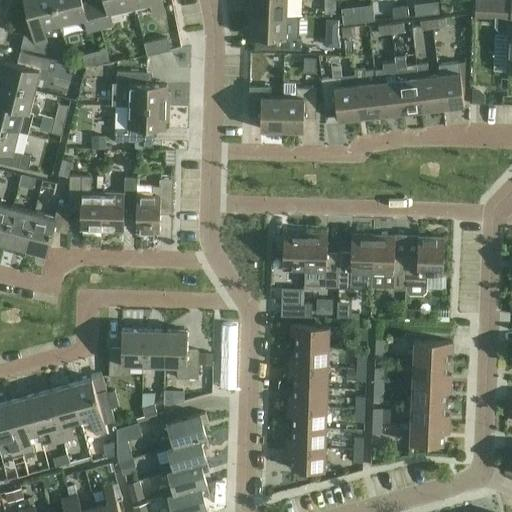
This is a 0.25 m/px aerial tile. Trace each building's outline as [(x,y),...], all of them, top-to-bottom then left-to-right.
[(43,27),(60,24),(54,0),(26,0),(34,30),(32,38),(24,36),(21,48),(44,53),(47,41),(46,41),(43,27)] [(99,28),(93,1),(82,3),(81,0),(54,0),(60,24),(84,18),(87,31),(99,28)] [(110,12),(134,7),(131,0),(95,0),(93,1),(99,28),(112,25),(110,12)] [(131,0),(134,7),(151,3),(154,16),(165,14),(161,0),(131,0)] [(251,0),(251,13),(286,14),(299,15),(301,15),(301,0),(251,0)] [(437,0),(431,0),(429,0),(430,12),(439,11),(437,0)] [(475,0),(475,16),(510,17),(511,17),(511,3),(511,0),(475,0)] [(372,3),(364,4),(366,19),(374,18),(372,3)] [(407,4),(392,6),(393,16),(408,14),(407,4)] [(251,13),(251,36),(265,36),(264,48),(300,49),(301,37),(298,37),(299,15),(286,14),(251,13)] [(433,27),(446,25),(445,16),(432,18),(433,27)] [(496,17),(496,27),(500,33),(509,33),(507,70),(511,70),(511,25),(510,25),(510,17),(501,17),(496,17)] [(420,28),(433,27),(432,18),(419,19),(420,28)] [(327,19),(327,32),(339,33),(340,19),(327,19)] [(391,31),(404,30),(403,21),(390,23),(391,31)] [(379,33),(391,31),(390,23),(378,24),(379,33)] [(342,35),(355,33),(354,24),(341,26),(342,35)] [(147,57),(170,52),(167,39),(144,44),(147,57)] [(68,45),(64,72),(89,76),(93,49),(68,45)] [(46,81),(48,72),(51,59),(20,51),(17,64),(5,61),(1,77),(0,76),(0,82),(34,91),(37,78),(46,81)] [(105,52),(94,54),(96,64),(107,61),(105,52)] [(109,71),(120,72),(121,55),(110,55),(109,71)] [(405,55),(394,56),(395,61),(397,78),(401,111),(422,109),(418,76),(416,63),(406,64),(405,55)] [(304,57),(303,70),(315,71),(316,57),(304,57)] [(459,60),(437,63),(439,74),(442,106),(464,104),(460,71),(459,60)] [(382,68),(375,68),(376,81),(378,98),(380,113),(401,111),(397,78),(395,61),(381,63),(382,68)] [(427,62),(416,63),(418,76),(422,109),(442,106),(439,74),(429,75),(427,62)] [(364,67),(354,68),(356,83),(355,83),(359,116),(380,113),(378,98),(376,81),(375,68),(364,70),(364,67)] [(112,84),(112,106),(115,106),(128,106),(168,108),(169,94),(166,93),(166,85),(146,85),(146,73),(116,72),(116,84),(112,84)] [(342,75),(321,77),(324,107),(325,116),(337,114),(337,118),(359,116),(355,83),(354,74),(342,75)] [(31,103),(34,91),(0,82),(0,104),(24,110),(24,111),(29,113),(29,112),(38,114),(40,108),(37,104),(31,103)] [(282,129),(282,96),(270,96),(270,86),(249,85),(248,115),(260,116),(260,128),(282,129)] [(282,96),(282,129),(303,129),(303,117),(316,117),(316,87),(295,86),(294,96),(282,96)] [(471,89),(470,102),(475,102),(484,102),(484,95),(478,89),(474,89),(471,89)] [(65,120),(69,105),(58,103),(54,118),(65,120)] [(0,104),(0,126),(19,131),(29,134),(34,113),(38,114),(29,112),(29,113),(24,111),(24,110),(0,104)] [(115,128),(115,141),(143,142),(143,147),(152,147),(153,129),(165,130),(165,121),(168,121),(168,108),(128,106),(115,106),(115,128)] [(61,134),(65,120),(54,118),(51,131),(61,134)] [(14,152),(19,131),(0,126),(0,162),(28,170),(32,156),(14,152)] [(104,135),(90,135),(90,148),(104,148),(104,135)] [(72,161),(62,158),(58,174),(68,176),(72,161)] [(33,188),(36,177),(21,173),(18,184),(33,188)] [(102,231),(103,194),(91,193),(91,177),(69,176),(69,207),(69,212),(81,213),(80,231),(102,231)] [(136,214),(137,195),(137,178),(124,178),(124,194),(103,194),(102,231),(124,232),(124,214),(136,214)] [(137,195),(136,214),(136,232),(160,232),(160,215),(172,215),(173,179),(160,178),(160,186),(152,186),(151,196),(137,195)] [(57,182),(56,182),(42,179),(39,189),(54,193),(57,182)] [(4,244),(13,207),(0,204),(0,246),(4,248),(5,244),(4,244)] [(69,212),(69,207),(58,204),(55,218),(34,213),(25,249),(26,249),(41,253),(40,256),(46,258),(53,230),(68,234),(69,212)] [(25,249),(34,213),(13,207),(4,244),(5,244),(20,248),(19,251),(25,253),(26,249),(25,249)] [(304,269),(305,232),(283,231),(282,269),(304,269)] [(327,233),(305,232),(304,269),(315,270),(315,281),(318,284),(325,284),(325,287),(337,287),(338,251),(327,251),(327,233)] [(371,286),(373,234),(351,234),(350,252),(338,251),(337,287),(350,288),(350,271),(360,272),(371,272),(371,286)] [(405,289),(406,254),(394,253),(395,235),(373,234),(371,286),(392,287),(392,289),(405,289)] [(406,254),(405,289),(409,294),(422,294),(426,290),(426,273),(441,273),(443,237),(419,236),(418,254),(406,254)] [(312,303),(281,302),(280,316),(311,317),(312,303)] [(417,308),(408,308),(408,317),(417,317),(417,308)] [(337,309),(336,317),(350,318),(350,309),(337,309)] [(295,345),(328,346),(329,325),(290,324),(290,334),(295,334),(295,345)] [(367,339),(367,326),(358,326),(358,339),(367,339)] [(143,363),(144,329),(122,328),(121,347),(109,347),(108,375),(129,375),(130,363),(143,363)] [(164,364),(165,329),(144,329),(143,363),(164,364)] [(165,329),(164,364),(177,364),(177,377),(198,377),(198,362),(199,352),(199,349),(187,349),(187,330),(165,329)] [(384,351),(384,338),(375,338),(375,351),(375,359),(382,359),(383,351),(384,351)] [(413,361),(446,362),(447,351),(452,351),(452,341),(414,340),(413,361)] [(328,366),(328,346),(295,345),(295,355),(289,355),(289,365),(328,366)] [(199,352),(198,362),(212,363),(212,352),(199,352)] [(366,368),(366,355),(357,354),(357,368),(366,368)] [(446,372),(446,362),(413,361),(412,381),(451,383),(451,373),(446,372)] [(327,387),(328,366),(289,365),(289,374),(294,375),(294,386),(327,387)] [(383,379),(383,367),(374,366),(374,379),(383,379)] [(348,368),(348,379),(356,379),(357,368),(348,368)] [(365,380),(366,368),(357,368),(356,379),(356,380),(365,380)] [(107,391),(106,389),(96,392),(92,378),(71,383),(80,419),(91,416),(95,432),(106,429),(104,423),(114,420),(111,407),(107,391)] [(382,392),(383,379),(374,379),(373,392),(382,392)] [(450,392),(451,383),(412,381),(412,382),(406,382),(405,400),(411,400),(411,401),(444,402),(445,392),(450,392)] [(69,422),(80,419),(71,383),(50,389),(64,440),(74,438),(69,422)] [(326,407),(327,387),(294,386),(293,396),(288,396),(288,406),(326,407)] [(63,441),(64,440),(50,389),(29,395),(39,430),(42,441),(52,438),(54,443),(55,443),(57,449),(65,447),(63,441)] [(107,391),(111,407),(119,405),(114,389),(107,391)] [(157,411),(154,403),(155,392),(142,392),(142,407),(144,415),(145,419),(157,416),(155,412),(157,411)] [(28,433),(39,430),(29,395),(8,400),(22,452),(23,451),(25,458),(34,456),(28,433)] [(364,408),(365,396),(356,395),(355,408),(364,408)] [(8,400),(0,402),(0,451),(0,452),(11,449),(12,454),(22,452),(8,400)] [(444,413),(444,402),(411,401),(410,421),(449,423),(449,413),(444,413)] [(325,427),(326,407),(288,406),(287,415),(293,415),(292,426),(325,427)] [(381,421),(382,407),(373,407),(372,420),(381,421)] [(364,421),(364,408),(355,408),(355,420),(364,421)] [(168,447),(206,436),(202,424),(208,422),(205,411),(168,422),(172,435),(159,439),(162,449),(168,447)] [(137,421),(116,428),(117,454),(119,461),(132,457),(127,439),(142,435),(138,421),(137,421)] [(381,434),(381,421),(372,421),(372,433),(381,434)] [(449,433),(449,423),(410,421),(410,423),(403,423),(403,429),(410,430),(410,443),(443,445),(443,433),(449,433)] [(325,447),(325,427),(292,426),(292,437),(287,437),(286,446),(325,447)] [(168,470),(206,460),(202,447),(208,445),(206,436),(168,447),(172,459),(159,463),(162,473),(169,471),(168,470)] [(363,449),(363,436),(354,436),(354,448),(363,449)] [(324,469),(325,447),(286,446),(286,456),(291,456),(291,467),(324,469)] [(362,461),(363,449),(354,448),(353,461),(362,461)] [(22,452),(12,454),(14,460),(16,459),(19,469),(27,467),(22,452)] [(67,453),(53,457),(55,465),(69,461),(67,453)] [(133,458),(119,462),(123,474),(136,470),(133,458)] [(155,459),(143,462),(147,479),(158,477),(155,459)] [(169,494),(206,484),(203,471),(209,469),(206,460),(168,470),(169,471),(172,483),(160,487),(162,497),(169,495),(169,494)] [(52,474),(42,476),(45,486),(55,484),(52,474)] [(126,483),(131,499),(144,496),(139,479),(126,483)] [(94,504),(96,511),(120,511),(117,498),(116,498),(112,483),(104,485),(108,500),(94,504)] [(81,508),(77,493),(74,484),(66,486),(69,495),(73,511),(96,511),(94,504),(81,508)] [(169,494),(169,495),(172,507),(160,510),(160,511),(191,511),(207,508),(203,495),(209,493),(206,484),(169,494)] [(21,488),(5,493),(7,501),(23,496),(21,488)] [(73,511),(69,495),(62,497),(65,511),(73,511)] [(31,496),(24,498),(26,507),(34,505),(31,496)] [(133,506),(134,511),(148,511),(147,506),(150,505),(148,500),(145,501),(145,502),(133,506)]
